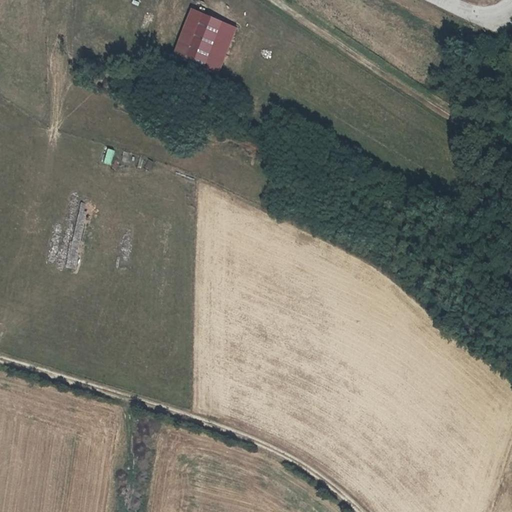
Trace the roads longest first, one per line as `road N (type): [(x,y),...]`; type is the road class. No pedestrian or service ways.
road 1 (track): [(359,511),(329,481),(283,456),(0,363)]
road 2 (track): [(276,0),(511,157)]
